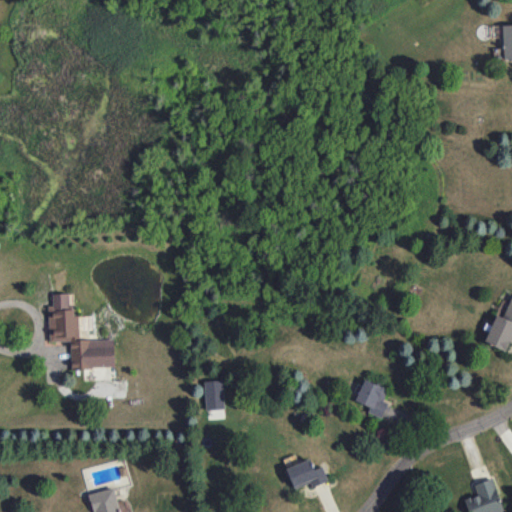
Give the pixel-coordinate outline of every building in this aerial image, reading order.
[(511,24),(503,24),(504,58),(511,58),(511,24)] [(49,342),(70,341),(71,369),(115,367),(114,338),(79,340),(78,315),(73,315),(72,293),(52,294),(53,305),(48,305),(49,342)] [(496,314),(484,342),(508,351),(511,341),(511,294),(503,317),(496,314)] [(370,406),(368,412),(382,418),(388,403),(382,400),(387,388),(364,379),(355,400),(370,406)] [(205,409),(224,409),(223,380),(205,380),(205,409)] [(312,487),(328,480),(322,466),(315,469),(311,458),(286,468),(294,487),(310,481),(312,487)] [(474,484),(477,494),(464,499),(468,511),(499,511),(504,510),(493,478),(474,484)] [(120,511),(114,487),(89,493),(93,511),(120,511)]
